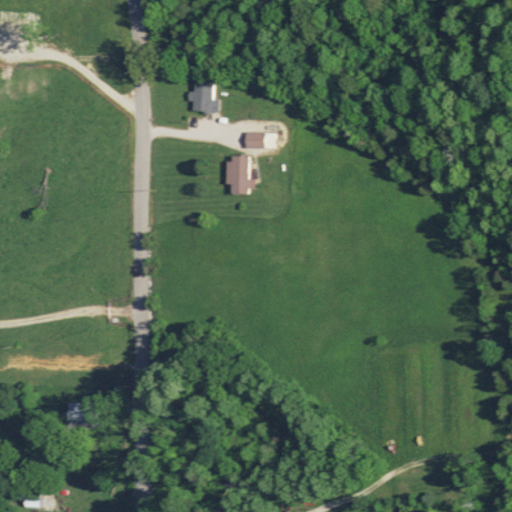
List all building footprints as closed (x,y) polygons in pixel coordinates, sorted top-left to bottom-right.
[(216,82),(191,82),(191,111),(216,111),(216,82)] [(273,146),(273,131),(244,131),(244,146),(273,146)] [(246,178),(246,154),(225,154),(225,192),(253,192),(253,178),(246,178)] [(91,428),(91,402),(64,402),(64,428),(91,428)] [(21,506),(38,506),(38,487),(21,487),(21,506)]
